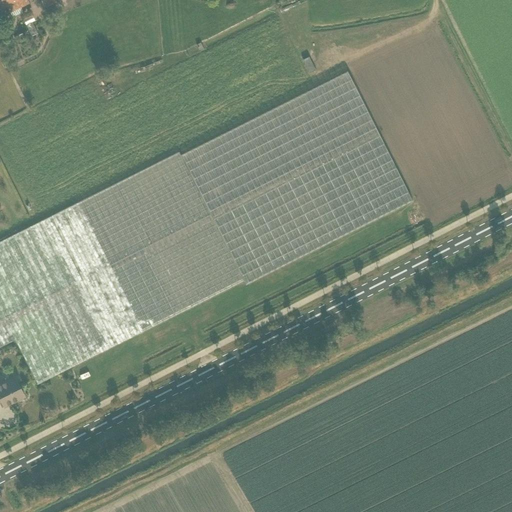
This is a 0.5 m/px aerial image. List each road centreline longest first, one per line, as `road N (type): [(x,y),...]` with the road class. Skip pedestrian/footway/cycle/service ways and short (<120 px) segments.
road 1 (primary): [(0,476),(511,216)]
road 2 (track): [(436,9),(511,143)]
